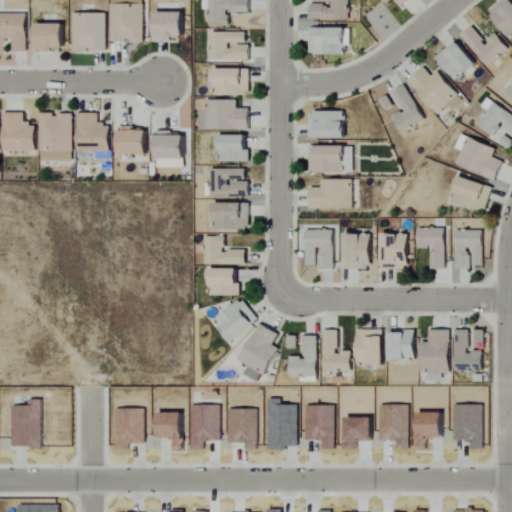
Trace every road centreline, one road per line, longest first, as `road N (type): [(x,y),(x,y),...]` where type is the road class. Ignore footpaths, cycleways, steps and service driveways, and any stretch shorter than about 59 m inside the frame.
road 1 (residential): [(0,480),(510,480)]
road 2 (residential): [(511,230),(509,511)]
road 3 (residential): [(279,280),(279,0)]
road 4 (residential): [(509,301),(312,303),(279,280)]
road 5 (residential): [(279,84),(336,83),(372,70),(457,0)]
road 6 (residential): [(161,83),(0,82)]
